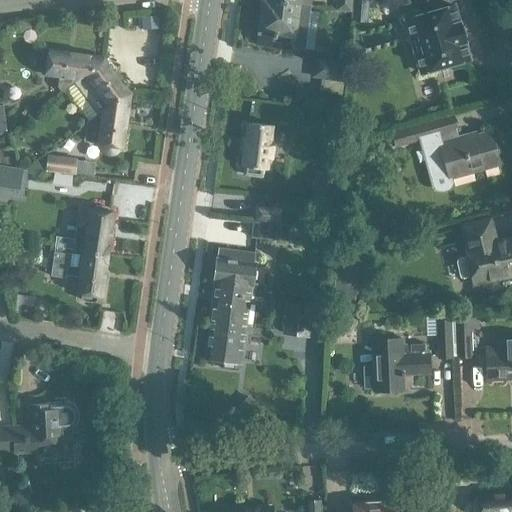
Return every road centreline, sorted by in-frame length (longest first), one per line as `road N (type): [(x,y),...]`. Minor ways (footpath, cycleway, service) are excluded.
road 1 (unclassified): [(158,460),(511,440)]
road 2 (secondary): [(155,346),(205,0)]
road 3 (residential): [(0,329),(155,346)]
road 4 (residential): [(511,130),(475,0)]
